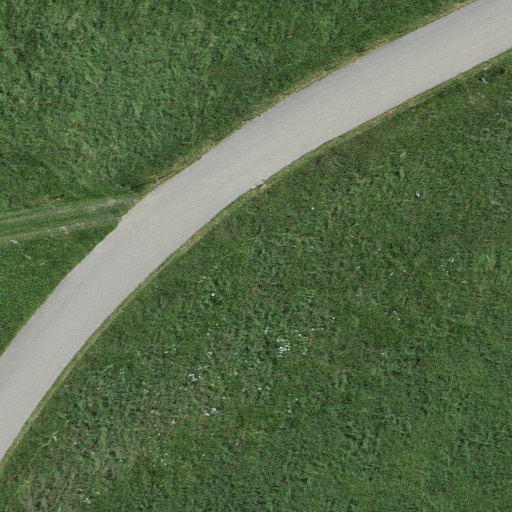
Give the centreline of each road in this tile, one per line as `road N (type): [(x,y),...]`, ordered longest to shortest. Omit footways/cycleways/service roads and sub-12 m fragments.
road 1 (unclassified): [(511,17),(267,143),(156,224),(39,348),(0,408)]
road 2 (track): [(113,270),(83,245),(37,232),(0,237)]
